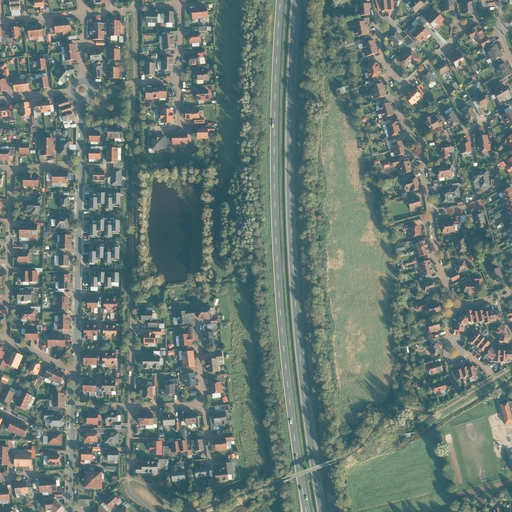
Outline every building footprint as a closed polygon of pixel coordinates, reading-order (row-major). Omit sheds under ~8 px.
[(387,10),(386,0),(379,0),(375,1),(378,11),(387,10)] [(413,0),(411,3),(409,1),(405,5),(408,7),(415,13),(420,8),(424,4),(423,4),(419,0),(413,0)] [(454,2),(453,0),(442,0),(443,12),(454,11),(454,2)] [(426,1),(423,4),(424,4),(420,8),(422,10),(429,4),(426,1)] [(473,13),(472,1),(462,2),(463,14),(473,13)] [(370,7),(370,3),(358,3),(358,16),(370,15),(369,7),(370,7)] [(199,9),(192,10),(192,19),(200,19),(199,9)] [(207,9),(199,9),(200,19),(207,18),(207,9)] [(163,23),(174,23),(175,12),(164,11),(163,23)] [(437,13),(435,11),(430,15),(441,26),(443,25),(441,23),(444,20),(437,13)] [(145,23),(157,23),(157,13),(146,12),(145,23)] [(441,26),(430,15),(425,20),(434,29),(437,26),(439,28),(441,26)] [(63,32),(71,31),(70,21),(62,22),(63,32)] [(353,23),(354,30),(355,37),(367,35),(367,31),(369,31),(368,27),(367,24),(365,24),(365,21),(353,23)] [(55,32),(63,32),(62,22),(54,22),(54,28),(55,32)] [(104,32),(104,23),(93,23),(93,32),(104,32)] [(429,34),(421,25),(419,26),(418,25),(414,28),(416,29),(426,40),(428,39),(426,37),(429,34)] [(485,37),(478,25),(466,32),(471,40),(473,38),(476,42),(478,41),(485,37)] [(9,28),(9,35),(10,39),(20,38),(19,27),(9,28)] [(413,36),(411,34),(407,29),(404,32),(407,35),(410,38),(413,36)] [(426,40),(416,29),(411,34),(413,36),(419,43),(423,40),(424,42),(426,40)] [(403,38),(396,31),(388,38),(396,46),(401,41),(404,38),(403,38)] [(104,40),(104,32),(93,32),(93,40),(104,40)] [(200,43),(199,32),(188,33),(189,44),(200,43)] [(407,35),(403,38),(404,38),(401,41),(407,47),(413,42),(410,38),(407,35)] [(486,36),(485,37),(478,41),(483,48),(487,46),(491,44),(486,36)] [(362,51),(375,47),(374,40),(366,42),(362,44),(363,48),(361,49),(362,51)] [(76,53),(76,45),(64,46),(65,54),(76,53)] [(496,45),(489,49),(485,51),(488,55),(486,56),(487,58),(500,51),(496,45)] [(120,49),(113,49),(113,46),(105,47),(105,52),(109,52),(109,60),(120,60),(120,49)] [(90,51),(91,61),(95,61),(102,61),(101,50),(104,50),(104,47),(96,48),(97,51),(90,51)] [(375,47),(362,51),(362,53),(364,52),(366,57),(377,53),(375,47)] [(455,49),(458,54),(460,53),(462,56),(464,55),(459,47),(455,49)] [(411,49),(410,48),(409,49),(397,61),(405,68),(410,63),(413,66),(421,59),(411,49)] [(199,55),(199,57),(205,57),(204,49),(196,50),(197,54),(197,55),(199,55)] [(500,51),(487,58),(488,60),(489,59),(492,63),(496,60),(503,56),(500,51)] [(77,60),(76,53),(65,54),(66,61),(72,61),(77,60)] [(462,56),(460,53),(458,54),(450,59),(455,68),(458,66),(458,67),(463,64),(463,63),(465,62),(462,56)] [(200,64),(199,57),(199,55),(197,55),(197,54),(187,55),(189,66),(200,64)] [(46,69),(45,61),(45,59),(44,59),(36,60),(37,70),(46,69)] [(157,66),(157,59),(154,59),(153,63),(144,63),(144,75),(154,75),(155,66),(157,66)] [(446,65),(444,62),(436,66),(440,75),(449,71),(449,70),(446,65)] [(365,66),(366,72),(379,69),(377,63),(371,64),(365,66)] [(505,63),(499,67),(495,69),(497,73),(495,74),(496,76),(509,69),(505,63)] [(63,83),(72,74),(75,73),(74,66),(68,67),(66,70),(63,68),(55,77),(63,83)] [(102,71),(102,66),(99,66),(91,67),(92,75),(93,75),(93,78),(102,78),(101,71),(102,71)] [(108,68),(108,78),(119,78),(119,68),(108,68)] [(196,71),(197,81),(203,80),(203,82),(209,81),(207,69),(204,69),(204,70),(199,70),(199,71),(196,71)] [(379,69),(366,72),(368,79),(380,75),(379,69)] [(509,69),(496,76),(497,78),(499,77),(501,80),(506,77),(511,74),(509,69)] [(433,79),(429,72),(421,77),(426,86),(432,83),(435,81),(433,79)] [(39,89),(48,88),(47,77),(38,78),(39,89)] [(437,77),(433,79),(435,81),(432,83),(434,87),(440,84),(437,77)] [(21,91),(29,90),(27,80),(20,81),(21,91)] [(14,92),(21,91),(20,81),(13,82),(14,92)] [(166,95),(167,83),(159,83),(159,85),(158,95),(166,95)] [(370,93),(384,90),(382,84),(370,87),(371,91),(369,91),(370,93)] [(417,89),(415,91),(419,95),(420,93),(422,96),(426,93),(421,84),(416,87),(417,89)] [(504,86),(499,90),(505,100),(511,96),(508,92),(504,86)] [(196,91),(197,101),(209,100),(208,89),(196,91)] [(413,89),(404,98),(411,106),(413,104),(414,105),(420,99),(419,98),(421,96),(419,95),(415,91),(413,89)] [(386,96),(384,90),(370,93),(371,96),(373,95),(374,99),(386,96)] [(499,90),(493,93),(500,103),(505,100),(499,90)] [(489,102),(485,95),(476,101),(480,107),(489,102)] [(61,109),(69,107),(68,100),(57,103),(59,109),(61,109)] [(470,107),(472,110),(474,108),(470,100),(465,103),(468,109),(470,107)] [(50,101),(43,102),(44,113),(51,112),(50,101)] [(19,108),(20,117),(31,115),(30,110),(30,107),(30,106),(29,107),(29,102),(20,103),(20,108),(19,108)] [(43,102),(36,103),(36,107),(37,114),(44,113),(43,102)] [(378,113),(392,109),(390,103),(378,106),(379,110),(377,111),(378,113)] [(0,117),(10,116),(10,121),(14,121),(13,111),(10,112),(9,106),(0,107),(0,117)] [(72,113),(73,113),(71,106),(69,107),(61,109),(62,116),(72,113)] [(172,123),(172,119),(173,119),(173,114),(172,114),(172,110),(172,109),(169,110),(169,107),(158,107),(158,111),(160,111),(160,114),(159,114),(159,119),(161,119),(161,124),(172,123)] [(468,109),(462,113),(467,122),(476,117),(472,110),(470,107),(468,109)] [(393,115),(392,109),(378,113),(378,115),(380,114),(381,118),(385,117),(393,115)] [(194,119),(199,119),(199,110),(192,110),(185,110),(185,120),(194,119)] [(502,120),(504,123),(511,118),(511,110),(503,116),(504,119),(502,120)] [(452,112),(443,117),(450,128),(460,123),(455,115),(453,111),(452,112)] [(63,121),(74,119),(72,113),(62,116),(63,121)] [(434,118),(438,124),(442,122),(438,114),(433,117),(434,118)] [(433,130),(439,127),(438,124),(434,118),(433,119),(431,116),(426,119),(427,120),(423,123),(427,128),(428,128),(428,129),(429,130),(431,130),(432,129),(433,130)] [(387,131),(399,128),(397,122),(391,124),(385,125),(385,126),(387,131)] [(207,139),(207,132),(207,128),(205,128),(197,128),(197,139),(207,139)] [(401,134),(399,128),(387,131),(388,137),(392,136),(401,134)] [(89,132),(89,142),(100,142),(100,134),(100,132),(94,132),(89,132)] [(179,134),(179,145),(187,145),(187,140),(187,135),(187,134),(179,134)] [(477,143),(478,152),(491,151),(489,142),(488,142),(487,135),(477,137),(477,143)] [(147,149),(151,149),(151,150),(162,150),(162,149),(166,149),(165,136),(157,136),(157,138),(154,138),(151,138),(151,139),(147,139),(147,149)] [(53,148),(53,139),(40,139),(40,147),(53,148)] [(69,155),(69,150),(69,142),(70,141),(59,141),(59,155),(69,155)] [(390,151),(404,147),(402,141),(395,143),(391,144),(392,149),(390,149),(390,151)] [(470,142),(460,144),(461,154),(471,152),(471,148),(470,142)] [(29,144),(20,143),(19,143),(19,154),(29,154),(29,144)] [(450,143),(440,145),(442,159),(448,158),(447,153),(451,153),(450,143)] [(53,156),(53,148),(40,147),(40,156),(53,156)] [(406,153),(404,147),(390,151),(391,153),(393,153),(394,157),(399,155),(406,153)] [(0,160),(9,161),(9,157),(9,150),(0,149),(0,160)] [(100,160),(100,154),(100,149),(99,149),(89,149),(89,160),(100,160)] [(401,163),(400,159),(392,161),(391,161),(393,167),(397,166),(398,164),(401,163)] [(411,168),(409,161),(401,163),(398,164),(397,166),(399,172),(400,172),(401,175),(411,172),(410,168),(411,168)] [(452,177),(450,165),(443,166),(445,178),(452,177)] [(445,178),(443,166),(436,167),(438,179),(445,178)] [(111,186),(122,186),(122,169),(121,169),(121,167),(117,167),(117,169),(111,169),(111,177),(111,186)] [(490,188),(487,170),(471,173),(473,183),(479,182),(480,189),(490,188)] [(93,181),(105,181),(105,178),(105,171),(94,171),(93,181)] [(52,184),(60,184),(60,172),(52,172),(52,184)] [(405,191),(409,190),(409,193),(420,190),(417,178),(416,178),(415,174),(407,176),(409,180),(402,182),(405,191)] [(499,180),(491,181),(492,186),(493,189),(499,184),(499,180)] [(452,188),(440,190),(442,204),(449,203),(448,199),(459,197),(458,187),(452,188)] [(503,198),(511,192),(511,189),(511,188),(500,193),(503,198)] [(502,198),(505,202),(511,198),(511,192),(503,198),(502,198)] [(97,199),(89,199),(89,209),(98,209),(98,204),(105,204),(105,211),(113,211),(113,205),(121,205),(121,195),(113,195),(113,199),(106,199),(106,194),(97,194),(97,199)] [(31,212),(31,215),(40,215),(40,212),(40,203),(42,203),(42,195),(35,195),(34,201),(27,201),(27,212),(31,212)] [(59,196),(59,209),(69,209),(69,196),(59,196)] [(421,208),(418,197),(410,199),(410,198),(406,199),(410,211),(421,208)] [(486,227),(482,214),(472,217),(476,230),(486,227)] [(69,216),(55,216),(55,229),(69,229),(69,216)] [(97,226),(89,226),(89,237),(97,237),(97,232),(104,232),(104,237),(112,237),(112,232),(120,232),(120,221),(112,221),(112,226),(105,226),(105,222),(97,222),(97,226)] [(454,226),(453,221),(441,223),(442,234),(455,233),(454,226)] [(19,237),(28,238),(29,226),(20,226),(19,237)] [(28,238),(37,238),(38,226),(29,226),(28,238)] [(413,227),(408,229),(410,238),(420,235),(418,226),(413,227)] [(467,252),(465,239),(454,241),(456,253),(467,252)] [(414,245),(416,251),(427,248),(425,241),(417,243),(414,244),(414,245)] [(96,253),(89,253),(89,265),(97,265),(97,259),(104,259),(104,264),(112,264),(112,259),(119,259),(119,248),(112,248),(111,253),(104,253),(104,248),(96,248),(96,253)] [(427,248),(416,251),(417,258),(421,257),(429,255),(427,248)] [(28,253),(17,253),(17,262),(19,263),(19,265),(24,265),(24,263),(28,263),(28,253)] [(69,267),(69,256),(59,256),(59,267),(69,267)] [(417,271),(431,268),(429,261),(428,261),(418,264),(417,264),(418,268),(416,269),(417,271)] [(458,274),(468,269),(464,261),(454,266),(458,274)] [(495,265),(497,269),(499,269),(500,272),(503,270),(500,263),(495,265)] [(431,268),(417,271),(418,274),(420,273),(421,278),(433,275),(431,268)] [(500,272),(499,269),(497,269),(489,272),(493,282),(503,278),(500,272)] [(29,283),(29,273),(21,273),(21,283),(29,283)] [(98,278),(91,278),(91,288),(98,288),(98,283),(104,283),(104,288),(112,288),(112,284),(119,283),(119,274),(112,274),(111,279),(105,279),(105,274),(98,274),(98,278)] [(481,278),(473,278),(473,282),(477,282),(477,286),(482,286),(481,278)] [(435,291),(432,281),(424,284),(422,287),(425,294),(435,291)] [(476,293),(476,283),(464,284),(464,294),(476,293)] [(25,291),(17,291),(17,301),(31,302),(31,292),(31,291),(25,291)] [(68,310),(68,298),(62,298),(57,298),(57,310),(68,310)] [(98,299),(88,299),(88,309),(88,313),(94,313),(94,309),(98,310),(98,308),(98,299)] [(426,310),(426,307),(425,303),(417,305),(419,312),(426,310)] [(426,307),(426,310),(428,317),(441,313),(439,303),(426,307)] [(210,308),(198,308),(198,320),(209,320),(210,308)] [(186,312),(176,313),(178,326),(188,325),(187,318),(195,318),(193,309),(186,309),(186,312)] [(31,310),(20,310),(20,321),(36,322),(36,310),(31,310)] [(454,326),(453,330),(463,332),(464,328),(468,324),(473,323),(473,325),(484,323),(484,325),(490,324),(490,323),(496,322),(498,323),(501,317),(499,316),(500,314),(494,312),(483,313),(483,312),(472,313),(472,311),(466,312),(466,316),(461,316),(456,321),(458,322),(454,326)] [(152,312),(141,312),(141,322),(148,322),(148,329),(157,330),(157,321),(151,321),(152,312)] [(442,330),(439,319),(429,322),(432,333),(442,330)] [(501,325),(495,333),(499,337),(498,342),(508,345),(509,339),(505,328),(501,325)] [(37,330),(31,330),(25,330),(25,341),(31,341),(38,341),(38,334),(38,330),(37,330)] [(152,335),(143,335),(143,345),(155,345),(155,336),(160,336),(160,330),(152,330),(152,335)] [(214,345),(213,333),(208,334),(204,334),(205,346),(214,345)] [(473,347),(481,338),(476,334),(469,343),(473,347)] [(57,348),(57,336),(48,335),(48,348),(57,348)] [(188,335),(179,336),(180,348),(189,347),(188,335)] [(66,336),(57,336),(57,348),(65,348),(66,336)] [(485,341),(481,338),(473,347),(478,350),(485,341)] [(483,354),(490,344),(485,341),(478,350),(483,354)] [(438,344),(438,343),(435,344),(428,346),(431,356),(435,355),(436,355),(437,355),(438,355),(441,354),(438,344)] [(494,361),(495,352),(491,349),(485,357),(489,361),(494,361)] [(17,370),(23,357),(12,352),(6,365),(17,370)] [(181,354),(182,362),(193,360),(192,353),(181,354)] [(151,357),(142,357),(142,368),(151,369),(151,357)] [(159,357),(151,357),(151,369),(159,369),(159,357)] [(217,358),(207,359),(208,372),(211,372),(211,373),(213,373),(216,373),(217,372),(216,371),(219,371),(218,361),(217,358)] [(34,360),(29,370),(38,374),(42,364),(34,360)] [(193,360),(182,362),(183,368),(188,368),(194,367),(193,360)] [(433,363),(428,365),(431,374),(439,372),(439,371),(443,370),(441,362),(436,363),(433,363)] [(53,380),(58,369),(50,365),(45,376),(53,380)] [(475,365),(467,366),(470,375),(470,377),(477,376),(475,365)] [(464,377),(462,368),(455,369),(457,379),(465,378),(464,377)] [(58,369),(53,380),(60,383),(63,377),(66,372),(58,369)] [(196,388),(194,374),(188,375),(183,376),(185,389),(196,388)] [(217,382),(211,383),(212,394),(221,393),(220,382),(217,382)] [(447,389),(445,382),(439,383),(439,382),(433,384),(434,386),(431,387),(432,392),(435,391),(435,394),(441,392),(441,391),(447,389)] [(170,385),(165,386),(166,397),(175,396),(174,387),(174,385),(170,385)] [(152,399),(151,388),(142,388),(143,399),(152,399)] [(14,394),(6,391),(1,402),(9,405),(14,394)] [(23,391),(20,398),(30,402),(33,395),(23,391)] [(27,410),(30,402),(20,398),(17,405),(27,410)] [(511,400),(509,402),(509,401),(500,403),(502,411),(506,424),(511,422),(511,400)] [(119,412),(106,412),(106,422),(115,422),(118,422),(118,421),(119,412)] [(226,412),(214,414),(215,424),(227,422),(226,412)] [(51,419),(51,426),(64,426),(64,416),(54,416),(55,413),(45,413),(45,419),(51,419)] [(98,413),(87,413),(87,423),(98,423),(98,420),(98,414),(98,413)] [(196,413),(186,414),(186,421),(187,424),(197,423),(196,413)] [(175,415),(163,415),(164,426),(175,425),(175,422),(175,415)] [(16,433),(22,422),(14,419),(9,430),(16,433)] [(22,422),(16,433),(24,437),(29,426),(22,422)] [(94,431),(87,431),(87,442),(98,442),(97,433),(97,431),(94,431)] [(50,432),(49,432),(49,436),(48,444),(63,444),(63,432),(50,432)] [(119,433),(110,433),(105,433),(105,443),(119,443),(119,433)] [(186,440),(179,441),(181,451),(188,450),(186,440)] [(205,451),(204,440),(194,441),(196,452),(205,451)] [(215,441),(216,450),(228,448),(227,441),(227,440),(215,441)] [(163,454),(163,441),(151,441),(151,454),(163,454)] [(181,451),(179,441),(172,442),(174,452),(181,451)] [(0,447),(0,455),(8,456),(8,449),(8,447),(0,447)] [(93,449),(82,449),(82,460),(93,460),(93,449)] [(119,450),(110,450),(108,450),(108,461),(119,461),(119,450)] [(24,466),(24,453),(19,453),(15,453),(15,457),(15,466),(24,466)] [(29,453),(24,453),(24,466),(32,466),(32,457),(32,453),(29,453)] [(49,455),(49,465),(61,465),(61,455),(52,454),(49,454),(49,455)] [(168,459),(159,459),(159,468),(166,468),(166,463),(168,463),(168,459)] [(136,473),(151,473),(151,462),(143,462),(143,467),(136,466),(136,473)] [(224,471),(215,472),(216,481),(229,480),(229,475),(233,474),(231,462),(223,463),(224,471)] [(171,465),(173,482),(186,481),(185,470),(180,470),(179,464),(171,465)] [(205,467),(195,469),(196,478),(207,477),(205,467)] [(102,489),(102,471),(86,471),(86,489),(102,489)] [(40,492),(49,492),(48,479),(40,480),(40,482),(40,488),(40,492)] [(57,479),(48,479),(49,492),(58,491),(57,479)] [(27,483),(16,484),(16,494),(28,493),(28,487),(27,483)] [(9,489),(1,489),(2,501),(10,500),(9,489)] [(110,509),(120,500),(113,493),(104,502),(110,509)] [(55,500),(46,500),(47,511),(52,510),(54,511),(57,511),(63,505),(55,500)]
